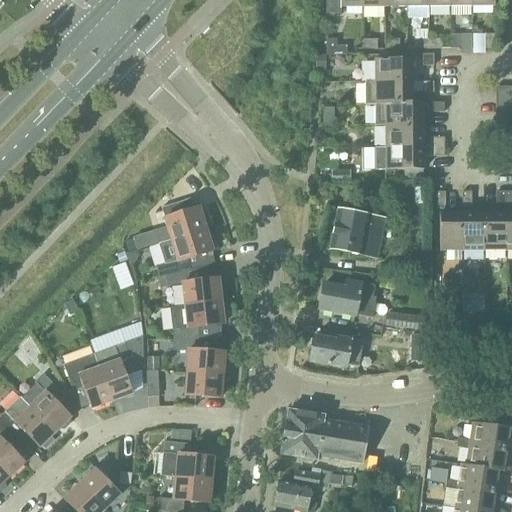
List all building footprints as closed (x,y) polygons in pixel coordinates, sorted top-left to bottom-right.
[(360,9),(359,0),(339,0),(340,10),(341,10),(341,9),(360,9)] [(381,0),(359,0),(360,9),(381,9),(381,0)] [(381,0),(381,9),(402,9),(402,0),(381,0)] [(423,0),(402,0),(402,9),(424,9),(423,0)] [(445,9),(445,0),(423,0),(424,9),(445,9)] [(469,0),(445,0),(445,9),(469,8),(469,0)] [(469,0),(469,8),(493,8),(493,0),(469,0)] [(484,36),(484,50),(493,50),(493,36),(484,36)] [(449,50),(458,50),(458,37),(449,37),(449,50)] [(375,41),(362,41),(362,51),(367,50),(375,50),(375,41)] [(427,51),(427,41),(413,41),(413,51),(427,51)] [(427,51),(440,51),(440,41),(427,41),(427,51)] [(397,42),(383,42),(383,51),(397,51),(397,42)] [(345,48),(331,48),(331,57),(345,57),(345,48)] [(432,68),(432,56),(421,57),(421,68),(432,68)] [(373,84),(410,84),(410,62),(373,62),(373,83),(373,84)] [(410,84),(373,84),(373,85),(373,105),(384,106),(411,105),(410,84)] [(433,95),(433,84),(421,84),(421,95),(433,95)] [(494,89),(495,113),(506,113),(506,89),(494,89)] [(384,106),(373,105),(373,107),(384,107),(384,127),(421,127),(420,105),(421,105),(411,105),(384,106)] [(443,105),(433,105),(428,105),(428,114),(443,114),(443,105)] [(507,136),(506,113),(495,113),(495,136),(507,136)] [(421,127),(384,127),(384,149),(421,149),(421,127)] [(429,149),(443,149),(443,139),(429,139),(429,149)] [(421,149),(384,149),(384,172),(423,172),(423,170),(421,170),(421,149)] [(443,158),(443,149),(429,149),(429,158),(443,158)] [(410,183),(391,186),(393,208),(412,206),(410,183)] [(505,207),(504,193),(495,193),(495,208),(504,208),(505,207)] [(444,194),(434,194),(435,208),(444,208),(444,194)] [(470,194),(461,194),(461,208),(470,208),(470,194)] [(171,242),(204,231),(197,209),(174,217),(171,206),(160,209),(171,242)] [(423,206),(412,206),(413,229),(424,229),(423,206)] [(337,211),(329,250),(361,256),(363,245),(377,248),(383,220),(337,211)] [(462,254),(462,253),(462,216),(462,215),(460,215),(460,216),(440,216),(440,215),(438,215),(438,254),(440,254),(440,253),(460,253),(460,254),(462,254)] [(481,216),(462,216),(462,253),(481,253),(481,254),(483,254),(483,253),(483,216),(483,215),(481,215),(481,216)] [(483,216),(483,253),(503,253),(503,254),(505,254),(505,253),(505,215),(504,215),(503,215),(503,216),(483,216)] [(157,279),(165,277),(190,272),(188,260),(211,253),(210,251),(213,250),(215,246),(212,238),(210,236),(206,237),(204,231),(171,242),(158,245),(165,266),(155,268),(157,279)] [(190,272),(165,277),(167,288),(182,285),(185,307),(220,303),(217,280),(192,283),(190,272)] [(367,287),(360,285),(359,284),(340,281),(338,287),(323,284),(318,312),(353,319),(354,316),(371,319),(374,299),(371,299),(373,288),(367,287)] [(172,330),(172,341),(198,341),(198,329),(222,326),(220,303),(185,307),(187,330),(172,330)] [(384,327),(400,329),(423,332),(425,319),(386,314),(384,327)] [(424,337),(411,337),(410,360),(424,360),(424,337)] [(313,338),(309,364),(344,371),(345,367),(357,370),(362,345),(336,339),(335,342),(313,338)] [(188,352),(186,374),(221,377),(223,354),(198,352),(198,341),(172,341),(172,352),(188,352)] [(124,345),(93,356),(111,403),(131,395),(123,373),(133,369),(124,345)] [(93,356),(63,367),(72,392),(82,388),(90,410),(111,403),(93,356)] [(146,373),(157,372),(158,372),(157,358),(146,359),(146,373)] [(157,372),(146,373),(147,399),(158,398),(157,372)] [(221,377),(186,374),(184,397),(219,400),(221,377)] [(34,384),(39,388),(24,403),(54,434),(58,430),(64,431),(70,425),(69,420),(70,419),(53,402),(61,394),(42,376),(34,384)] [(4,413),(0,417),(0,424),(14,440),(22,432),(39,449),(54,434),(24,403),(19,399),(4,414),(4,413)] [(360,466),(361,465),(367,429),(322,422),(323,419),(288,413),(287,413),(279,457),(315,463),(316,459),(360,466)] [(0,471),(8,479),(23,464),(6,447),(14,440),(0,424),(0,471)] [(456,445),(504,452),(505,446),(506,447),(508,436),(511,436),(511,427),(509,427),(508,431),(472,426),(469,443),(457,441),(456,445)] [(175,480),(211,483),(213,461),(188,458),(190,447),(164,444),(160,478),(175,480)] [(466,468),(511,475),(511,470),(503,469),(504,458),(503,458),(504,452),(456,445),(456,450),(468,452),(466,468)] [(446,482),(446,486),(493,494),(494,488),(495,489),(497,478),(511,479),(511,475),(466,468),(461,467),(458,484),(446,482)] [(445,486),(447,472),(431,470),(428,483),(445,486)] [(78,486),(103,511),(118,496),(94,471),(78,486)] [(322,491),(328,492),(329,487),(350,491),(352,481),(319,474),(319,473),(311,471),(310,476),(294,474),(292,486),(278,483),(273,509),(289,511),(313,511),(315,503),(314,503),(308,502),(310,490),(316,490),(322,491)] [(130,487),(131,476),(119,475),(118,486),(130,487)] [(208,506),(211,483),(175,480),(173,502),(158,500),(157,511),(163,511),(182,511),(184,503),(208,506)] [(73,511),(102,511),(103,511),(78,486),(63,501),(73,511)] [(454,510),(465,511),(495,511),(492,511),(494,500),(492,500),(493,494),(446,486),(445,492),(457,493),(454,510)]
